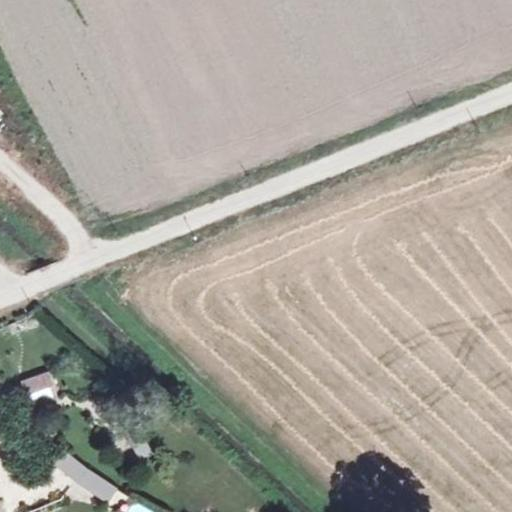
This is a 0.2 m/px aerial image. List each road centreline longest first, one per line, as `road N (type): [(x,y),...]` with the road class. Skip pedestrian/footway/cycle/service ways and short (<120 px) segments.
road 1 (track): [(105,257),(511,96)]
road 2 (track): [(0,157),(105,257)]
